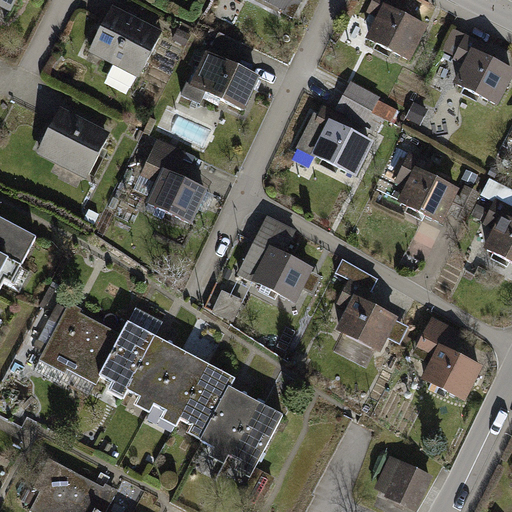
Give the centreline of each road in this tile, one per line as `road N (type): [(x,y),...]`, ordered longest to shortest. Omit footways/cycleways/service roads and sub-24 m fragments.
road 1 (residential): [(334,0),(241,192),(511,349)]
road 2 (residential): [(511,380),(446,511)]
